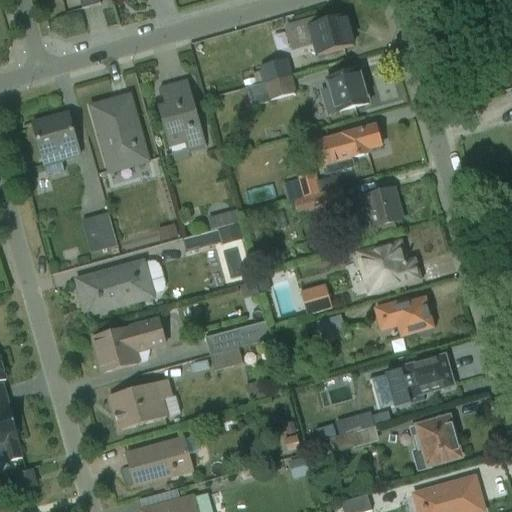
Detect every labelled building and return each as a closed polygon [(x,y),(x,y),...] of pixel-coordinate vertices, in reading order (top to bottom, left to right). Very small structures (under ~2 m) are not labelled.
[(291,66),(349,47),(337,10),(279,28),(291,66)] [(288,57),(256,67),(267,103),(299,94),(288,57)] [(325,118),(363,106),(351,69),(313,81),(325,118)] [(166,155),(203,144),(184,79),(164,85),(169,101),(151,107),(166,155)] [(104,177),(146,166),(126,96),(85,107),(104,177)] [(36,169),(74,158),(62,116),(24,127),(36,169)] [(319,171),(379,152),(371,126),(310,145),(319,171)] [(283,203),(289,222),(347,206),(341,185),(318,191),(314,177),(267,189),(271,206),(283,203)] [(352,236),(401,223),(391,186),(342,199),(352,236)] [(221,222),(226,236),(250,229),(246,215),(221,222)] [(99,219),(77,224),(83,251),(106,245),(99,219)] [(177,246),(193,239),(184,219),(168,227),(177,246)] [(231,247),(218,250),(224,282),(259,276),(250,232),(229,236),(231,247)] [(362,299),(415,283),(401,240),(349,256),(362,299)] [(80,320),(150,301),(140,266),(70,285),(80,320)] [(334,300),(326,275),(293,287),(302,311),(334,300)] [(429,330),(417,292),(371,307),(382,345),(429,330)] [(347,344),(341,319),(312,327),(318,351),(347,344)] [(162,348),(154,320),(83,339),(93,378),(135,366),(133,356),(162,348)] [(220,340),(228,373),(258,365),(254,350),(285,342),(281,325),(220,340)] [(221,357),(178,372),(181,382),(224,368),(221,357)] [(386,409),(450,389),(441,357),(376,376),(386,409)] [(0,443),(18,439),(3,382),(0,382),(0,443)] [(164,419),(159,400),(168,398),(164,384),(102,400),(111,433),(164,419)] [(262,400),(275,398),(272,384),(260,387),(262,400)] [(384,449),(376,410),(325,421),(332,459),(384,449)] [(419,474),(458,462),(443,415),(404,427),(419,474)] [(302,455),(314,452),(308,427),(296,430),(302,455)] [(129,491),(188,474),(178,437),(118,454),(129,491)] [(301,483),(322,474),(315,458),(294,468),(301,483)] [(33,503),(55,495),(48,474),(26,482),(33,503)] [(490,479),(498,500),(511,495),(511,479),(504,482),(502,475),(490,479)] [(409,511),(479,511),(470,477),(405,495),(409,511)] [(337,511),(377,511),(372,489),(334,499),(337,511)] [(194,511),(190,498),(136,511),(194,511)]
